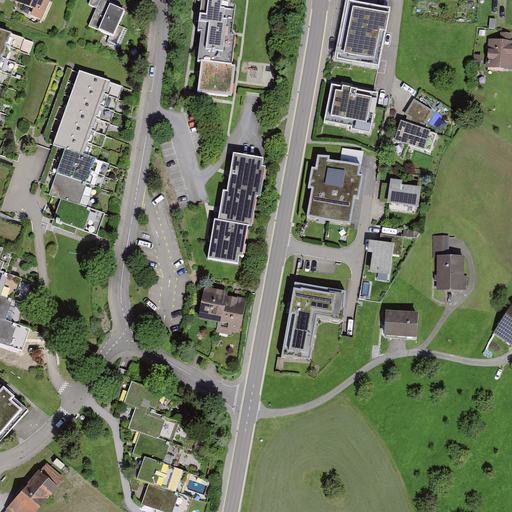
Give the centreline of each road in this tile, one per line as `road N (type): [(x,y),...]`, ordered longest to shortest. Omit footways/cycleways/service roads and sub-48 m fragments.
road 1 (tertiary): [(320,0),(249,407)]
road 2 (residential): [(128,335),(122,271),(163,0)]
road 3 (residential): [(249,407),(306,407),(398,355),(475,363),(511,357)]
road 4 (residential): [(9,459),(58,422),(128,335)]
road 5 (residential): [(249,407),(128,335)]
